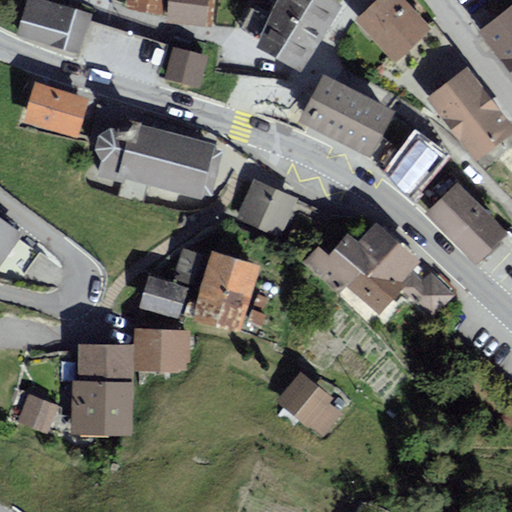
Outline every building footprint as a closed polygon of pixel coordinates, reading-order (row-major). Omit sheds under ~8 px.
[(34,0),(24,0),(15,36),(76,56),(87,15),(90,9),(62,0),(52,0),(51,4),(34,0)] [(165,21),(167,0),(126,0),(123,9),(165,21)] [(210,29),(210,0),(167,0),(165,21),(210,29)] [(260,47),(300,66),(337,6),(328,0),(280,0),(274,9),(260,47)] [(401,0),(377,0),(354,22),(395,64),(430,30),(401,0)] [(511,7),(509,3),(471,32),(511,85),(511,7)] [(401,60),(428,94),(467,62),(450,41),(445,34),(441,29),(401,60)] [(207,57),(172,47),(163,79),(199,88),(207,57)] [(511,118),(467,62),(428,94),(478,157),(511,129),(511,118)] [(394,107),(323,71),(310,96),(304,109),(299,118),(371,154),(394,107)] [(35,84),(24,122),(78,136),(89,99),(35,84)] [(215,151),(217,143),(122,119),(119,129),(110,127),(98,136),(95,150),(101,161),(98,172),(202,198),(203,194),(210,195),(216,174),(221,152),(215,151)] [(445,157),(416,133),(385,171),(412,199),(445,157)] [(297,199),(254,179),(238,218),(282,237),(291,215),(297,199)] [(458,183),(427,213),(476,262),(507,232),(458,183)] [(330,215),(297,199),(291,215),(323,231),(330,215)] [(0,221),(0,257),(19,236),(0,221)] [(429,320),(448,298),(410,266),(413,262),(370,222),(351,242),(341,234),(324,255),(314,248),(301,266),(323,285),(328,280),(376,315),(396,291),(429,320)] [(206,251),(188,321),(235,333),(253,264),(206,251)] [(174,321),(184,288),(147,276),(137,309),(174,321)] [(186,332),(132,330),(133,371),(185,373),(186,332)] [(128,345),(73,343),(74,380),(69,380),(69,436),(131,438),(128,345)] [(328,398),(296,374),(272,402),(306,429),(328,398)] [(57,407),(26,396),(18,421),(49,431),(57,407)]
